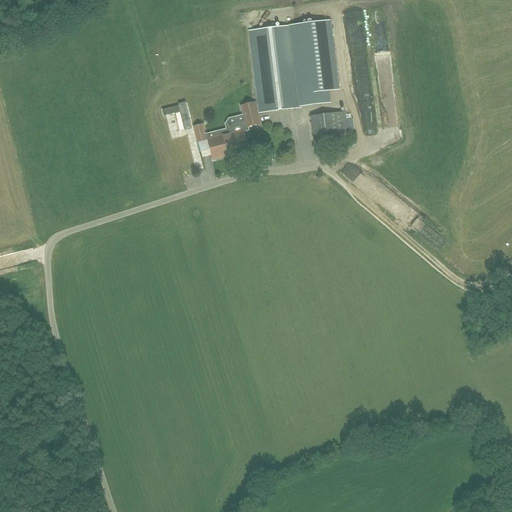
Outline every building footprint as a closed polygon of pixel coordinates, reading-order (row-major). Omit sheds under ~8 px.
[(354,9),(346,8),(346,17),(354,18),(354,9)] [(288,26),(293,63),(254,68),(259,113),(301,108),(301,107),(331,103),(329,91),(339,90),(331,20),(288,26)] [(352,92),(369,91),(368,73),(351,74),(352,92)] [(249,131),(248,127),(260,124),(255,103),(241,106),(243,114),(228,118),(225,124),(226,129),(206,134),(203,125),(193,127),(197,143),(209,140),(214,160),(249,151),(244,132),(249,131)] [(178,107),(163,111),(164,116),(175,114),(179,131),(184,130),(191,128),(185,104),(178,106),(178,107)] [(345,112),(311,116),(316,152),(349,148),(345,112)] [(389,207),(397,198),(367,171),(359,180),(389,207)]
